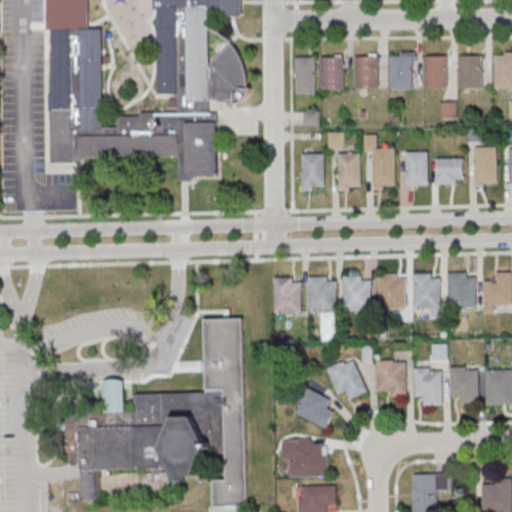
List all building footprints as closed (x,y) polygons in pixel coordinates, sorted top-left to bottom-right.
[(47,0),(52,161),(79,161),(178,159),(178,179),(218,177),(219,133),(218,114),(210,114),(210,101),(237,100),(237,106),(243,105),(246,102),(249,100),(252,96),(253,91),(249,90),(249,80),(247,68),(238,51),(232,43),(224,36),(210,28),(210,10),(222,10),(223,17),(232,17),(243,17),(243,1),(243,0),(155,0),(159,94),(179,94),(179,96),(180,112),(141,114),(141,117),(119,117),(119,128),(104,128),(103,65),(102,28),(89,28),(89,24),(89,0),(47,0)] [(105,31),(112,30),(113,38),(105,38),(105,31)] [(496,88),(511,87),(511,50),(496,51),(496,88)] [(392,88),(415,89),(416,51),(392,51),(392,88)] [(357,89),(382,89),(382,53),(357,53),(357,89)] [(461,54),(461,90),(484,90),(484,54),(461,54)] [(322,89),(346,89),(346,55),(322,55),(322,89)] [(450,88),(450,55),(426,55),(426,88),(450,88)] [(318,93),(318,56),(297,56),(297,93),(318,93)] [(442,101),(442,117),(458,117),(458,100),(442,101)] [(321,110),(305,110),(305,125),(321,125),(321,110)] [(330,148),(344,148),(344,134),(330,134),(330,148)] [(397,188),(397,148),(378,148),(377,134),(366,134),(367,155),(375,155),(375,189),(397,188)] [(498,146),(476,146),(476,185),(498,185),(498,146)] [(429,151),(407,151),(407,184),(429,184),(429,151)] [(327,152),(303,152),(303,190),(327,190),(327,152)] [(362,190),(363,152),(339,152),(339,190),(362,190)] [(465,157),(437,157),(437,183),(465,183),(465,157)] [(495,312),(495,303),(511,302),(511,271),(495,272),(495,281),(485,281),(485,313),(495,312)] [(450,272),(450,307),(478,307),(478,272),(450,272)] [(408,309),(408,273),(381,273),(381,309),(408,309)] [(442,273),(415,273),(415,307),(427,307),(427,315),(442,315),(442,273)] [(311,312),(338,312),(338,275),(311,275),(311,312)] [(373,310),(373,275),(346,275),(346,310),(373,310)] [(303,276),(276,276),(276,314),(303,314),(303,276)] [(204,318),(242,317),(249,506),(215,507),(214,480),(227,480),(226,455),(205,455),(197,476),(177,476),(172,469),(99,471),(99,500),(83,500),(82,464),(69,464),(66,430),(62,430),(60,407),(104,407),(104,380),(124,380),(125,409),(135,409),(135,393),(207,392),(204,318)] [(352,400),(370,391),(354,358),(328,370),(340,395),(348,392),(352,400)] [(480,404),(480,366),(452,366),(452,395),(462,395),(462,404),(480,404)] [(511,404),(511,368),(487,369),(487,405),(511,404)] [(379,395),(408,395),(408,370),(379,370),(379,395)] [(443,405),(443,370),(416,370),(416,395),(425,395),(425,405),(443,405)] [(332,400),(310,388),(297,413),(327,429),(336,411),(328,407),(332,400)] [(293,476),(330,476),(330,448),(321,448),(321,438),(283,438),(283,460),(293,459),(293,476)] [(414,511),(440,511),(440,491),(453,491),(453,473),(414,473),(414,511)] [(511,511),(511,477),(484,478),(483,511),(506,511),(511,511)] [(299,511),(329,511),(330,504),(338,504),(338,484),(300,484),(299,511)]
